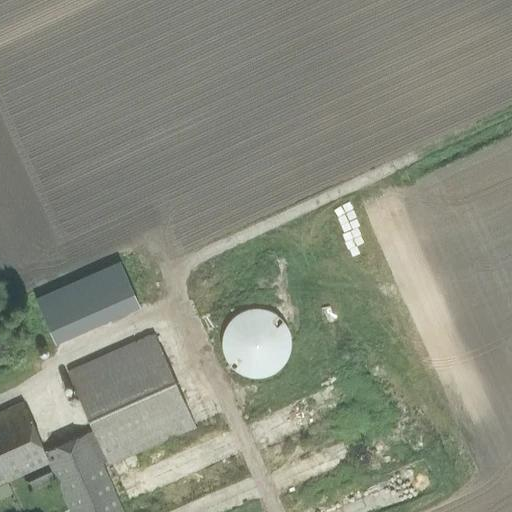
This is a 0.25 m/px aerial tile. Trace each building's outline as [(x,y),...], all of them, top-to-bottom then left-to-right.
[(119,261),(34,299),(54,346),(140,308),(119,261)] [(288,369),(281,306),(227,312),(234,375),(288,369)] [(66,371),(107,467),(195,429),(153,333),(66,371)] [(0,484),(47,463),(20,405),(0,414),(0,484)] [(50,453),(74,511),(118,511),(86,436),(50,453)] [(32,491),(55,480),(51,471),(28,482),(32,491)]
